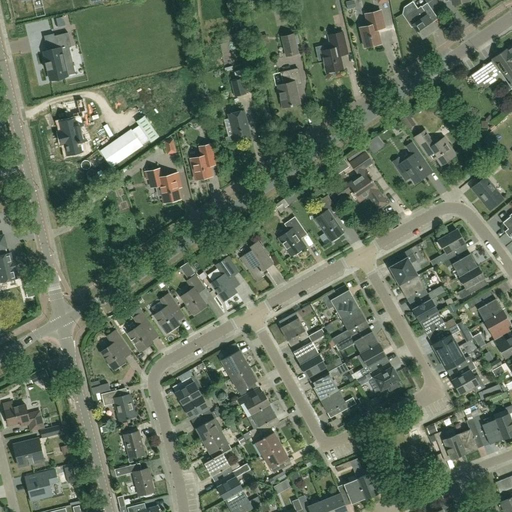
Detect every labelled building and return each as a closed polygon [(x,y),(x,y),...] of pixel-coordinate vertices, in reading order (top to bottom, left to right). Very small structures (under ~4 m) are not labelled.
[(438,19),(427,3),(421,7),(421,6),(417,8),(404,17),(411,28),(414,26),(422,38),(436,28),(432,22),(438,19)] [(368,26),(360,28),(365,47),(380,43),(377,29),(384,27),(380,11),(366,14),(368,26)] [(64,17),(56,18),(58,27),(65,26),(64,17)] [(322,51),(316,52),(318,61),(324,59),(327,72),(329,72),(330,73),(336,72),(336,70),(342,69),(339,55),(347,54),(342,32),(329,35),(332,48),(324,50),(322,51)] [(47,52),(44,53),(50,80),(67,76),(67,75),(75,73),(69,47),(71,47),(68,33),(54,36),(57,50),(47,52)] [(298,53),(293,34),(282,37),(286,56),(298,53)] [(482,68),(472,75),(480,87),(484,85),(486,88),(498,80),(499,71),(502,69),(511,82),(510,83),(511,86),(511,44),(508,48),(509,50),(506,52),(495,59),(487,65),(483,64),(482,68)] [(278,85),(283,107),(299,103),(295,85),(301,83),(298,68),(281,72),(284,84),(278,85)] [(235,97),(247,94),(243,78),(231,81),(235,97)] [(226,128),(231,127),(234,140),(250,135),(243,111),(228,115),(229,119),(224,120),(226,128)] [(401,119),(408,129),(415,125),(410,118),(412,117),(410,113),(401,119)] [(131,129),(99,151),(111,168),(142,146),(132,131),(131,129)] [(444,138),(434,144),(425,130),(414,137),(431,162),(436,158),(441,165),(455,155),(444,138)] [(163,142),(162,143),(163,148),(165,148),(175,145),(173,139),(166,140),(164,141),(164,142),(163,142)] [(432,172),(412,143),(406,147),(412,155),(402,163),(399,158),(393,163),(403,178),(408,174),(415,183),(432,172)] [(211,144),(199,147),(202,157),(191,159),(195,179),(211,176),(209,167),(215,165),(211,144)] [(352,191),(359,202),(368,196),(377,209),(386,203),(377,189),(378,189),(364,169),(372,163),(365,152),(350,163),(358,176),(347,184),(346,182),(334,190),(340,199),(352,191)] [(497,158),(485,168),(490,174),(502,163),(497,158)] [(178,189),(180,188),(177,174),(161,178),(159,169),(148,172),(151,187),(156,186),(158,195),(162,194),(164,202),(180,198),(178,189)] [(489,210),(503,199),(485,177),(471,189),(489,210)] [(334,219),(341,215),(327,195),(315,203),(323,214),(315,219),(330,241),(343,232),(334,219)] [(275,205),(277,208),(281,213),(286,209),(283,204),(281,200),(275,205)] [(511,213),(509,216),(510,217),(502,223),(508,230),(507,231),(511,236),(511,234),(511,213)] [(304,230),(294,217),(284,224),(289,231),(279,238),(291,256),(305,246),(297,235),(304,230)] [(455,232),(439,240),(446,253),(449,258),(463,251),(461,248),(465,245),(458,233),(456,234),(455,232)] [(4,235),(0,235),(0,280),(0,282),(16,278),(10,253),(7,254),(6,248),(7,248),(4,235)] [(262,271),(273,264),(257,241),(249,247),(252,250),(240,258),(256,280),(264,274),(262,271)] [(449,258),(443,262),(447,268),(452,264),(459,276),(477,266),(469,251),(464,254),(463,251),(449,258)] [(443,262),(449,258),(446,253),(430,261),(434,267),(443,262)] [(413,254),(389,268),(399,286),(417,275),(411,263),(416,260),(413,254)] [(236,292),(234,289),(240,285),(234,275),(239,271),(228,257),(216,265),(222,275),(211,283),(223,301),(236,292)] [(180,266),(180,267),(183,271),(190,266),(187,262),(180,266)] [(484,278),(477,266),(459,276),(466,288),(458,292),(461,298),(482,287),(479,281),(484,278)] [(417,275),(399,286),(407,299),(411,297),(413,301),(427,293),(417,275)] [(193,314),(205,305),(197,293),(204,288),(195,276),(187,281),(192,288),(181,296),(193,314)] [(344,285),(328,294),(335,306),(338,304),(344,316),(356,309),(349,298),(353,296),(349,290),(347,291),(344,285)] [(416,305),(411,308),(419,321),(437,311),(431,299),(445,291),(442,285),(427,293),(413,301),(416,305)] [(470,309),(476,306),(484,321),(503,311),(491,289),(466,303),(470,309)] [(179,323),(170,311),(177,307),(168,294),(161,300),(165,307),(154,315),(166,332),(179,323)] [(446,306),(453,302),(450,297),(443,301),(446,306)] [(456,310),(453,303),(447,307),(450,313),(456,310)] [(348,330),(332,339),(335,344),(335,345),(351,336),(351,335),(365,327),(362,323),(367,321),(359,307),(356,309),(344,316),(341,317),(348,330)] [(437,311),(419,321),(427,335),(431,332),(433,337),(456,324),(453,319),(444,323),(437,311)] [(511,327),(503,311),(484,321),(494,339),(511,329),(511,327)] [(295,312),(279,322),(282,327),(280,328),(288,341),(292,339),(294,343),(308,336),(298,318),(295,312)] [(139,351),(152,342),(144,330),(150,325),(142,313),(134,318),(139,325),(127,333),(139,351)] [(456,324),(429,339),(439,357),(457,347),(451,336),(460,331),(456,324)] [(365,327),(351,335),(351,336),(361,353),(379,343),(371,330),(367,332),(365,327)] [(297,348),(293,350),(300,363),(319,353),(312,342),(325,335),(321,329),(309,336),(309,335),(308,336),(294,343),(297,348)] [(511,329),(494,339),(505,357),(511,353),(511,329)] [(101,352),(113,369),(125,360),(117,348),(124,343),(115,331),(107,336),(112,344),(101,352)] [(486,344),(483,339),(477,342),(480,347),(486,344)] [(360,369),(353,373),(357,379),(364,375),(365,375),(366,374),(371,371),(382,365),(380,361),(387,357),(379,343),(361,353),(361,354),(368,365),(363,368),(360,369)] [(457,347),(439,357),(442,362),(447,371),(451,368),(454,373),(468,365),(473,362),(469,356),(464,359),(457,347)] [(240,350),(221,360),(231,378),(250,368),(240,350)] [(319,353),(300,363),(308,377),(312,375),(314,379),(336,367),(333,361),(325,365),(319,354),(319,353)] [(498,359),(488,365),(492,370),(501,364),(498,359)] [(317,384),(313,386),(320,399),(339,389),(332,377),(337,374),(338,376),(349,370),(345,362),(344,363),(336,367),(314,379),(317,384)] [(456,377),(452,380),(460,394),(473,386),(474,389),(478,390),(482,388),(483,385),(480,379),(476,378),(475,378),(471,371),(474,369),(476,368),(473,362),(468,365),(454,373),(456,377)] [(399,380),(392,366),(385,370),(382,365),(371,371),(375,378),(381,389),(381,390),(386,387),(389,392),(401,386),(398,380),(399,380)] [(493,370),(496,376),(504,372),(501,366),(493,370)] [(250,368),(231,378),(241,396),(256,388),(253,384),(257,381),(250,368)] [(45,371),(30,377),(32,383),(41,379),(45,388),(51,385),(45,371)] [(176,385),(173,387),(183,405),(201,395),(192,377),(193,377),(190,371),(178,377),(181,382),(176,385)] [(90,383),(93,394),(110,390),(108,383),(100,385),(99,380),(90,383)] [(225,383),(217,387),(220,393),(228,388),(225,383)] [(256,388),(241,396),(237,398),(241,404),(245,402),(251,414),(270,404),(260,386),(256,388)] [(216,389),(210,392),(216,402),(218,401),(221,407),(225,404),(216,389)] [(339,389),(320,399),(328,413),(333,410),(336,415),(343,411),(348,408),(349,408),(356,404),(353,398),(345,402),(339,389)] [(118,397),(116,391),(101,394),(104,405),(115,403),(119,421),(128,419),(128,418),(135,416),(129,394),(118,397)] [(201,395),(183,405),(190,418),(194,416),(197,420),(211,412),(201,395)] [(364,396),(358,399),(360,403),(366,413),(371,410),(364,396)] [(28,414),(25,405),(13,408),(12,401),(4,403),(6,414),(5,416),(6,420),(8,421),(9,425),(21,422),(22,425),(29,424),(31,430),(43,427),(39,411),(28,414)] [(258,426),(249,431),(250,431),(252,435),(253,437),(267,429),(271,427),(276,424),(273,420),(278,417),(270,404),(251,414),(258,426)] [(508,415),(495,420),(503,439),(511,435),(511,405),(505,408),(506,409),(508,415)] [(199,425),(195,427),(200,436),(203,441),(221,430),(215,419),(218,417),(215,411),(214,411),(211,412),(197,420),(199,425)] [(473,418),(472,418),(481,442),(486,441),(487,445),(490,444),(495,442),(503,439),(495,420),(482,424),(479,416),(478,416),(473,418)] [(470,429),(457,434),(464,454),(479,448),(477,444),(481,442),(472,418),(468,420),(466,421),(470,429)] [(58,425),(54,426),(40,430),(42,438),(61,434),(58,425)] [(267,429),(253,437),(263,454),(281,444),(274,431),(270,433),(267,429)] [(221,430),(203,441),(210,454),(214,452),(217,456),(223,453),(231,449),(221,430)] [(129,458),(145,454),(139,431),(123,435),(129,458)] [(250,431),(249,431),(243,435),(246,440),(253,437),(252,435),(250,431)] [(441,432),(434,434),(434,435),(437,442),(442,454),(448,452),(451,459),(464,454),(457,434),(444,439),(441,432)] [(13,444),(18,465),(43,459),(38,438),(13,444)] [(281,444),(263,454),(273,473),(287,465),(284,460),(289,458),(281,444)] [(217,456),(204,463),(212,477),(216,475),(218,479),(240,467),(237,461),(230,466),(223,453),(217,456)] [(357,458),(350,461),(350,462),(355,473),(362,470),(358,459),(357,458)] [(141,470),(139,463),(114,469),(110,470),(112,477),(116,476),(133,472),(138,495),(143,494),(144,496),(145,497),(151,495),(152,494),(152,492),(154,491),(148,468),(141,470)] [(221,483),(217,486),(224,499),(242,489),(236,477),(250,469),(247,463),(240,467),(218,479),(221,483)] [(72,466),(65,468),(68,483),(76,481),(72,466)] [(29,482),(27,483),(31,500),(51,495),(48,483),(57,481),(54,469),(39,473),(40,480),(29,482)] [(282,471),(268,479),(272,485),(286,477),(282,471)] [(364,496),(365,498),(384,491),(376,471),(357,479),(364,496)] [(301,480),(298,473),(290,476),(294,484),(301,480)] [(507,478),(501,480),(505,491),(511,488),(507,478)] [(279,483),(283,490),(290,486),(286,479),(279,483)] [(357,479),(356,479),(338,487),(341,493),(343,498),(348,496),(351,502),(364,496),(357,479)] [(501,480),(495,483),(499,493),(505,491),(501,480)] [(231,511),(243,511),(246,511),(253,507),(253,508),(256,506),(261,503),(257,497),(249,501),(242,489),(224,499),(231,511)] [(348,511),(343,498),(341,493),(321,501),(325,511),(348,511)] [(298,497),(298,498),(303,511),(325,511),(321,501),(309,506),(304,495),(298,497)] [(511,511),(511,497),(500,503),(503,510),(504,511),(511,511)] [(292,501),(296,511),(293,511),(303,511),(298,498),(292,501)]
